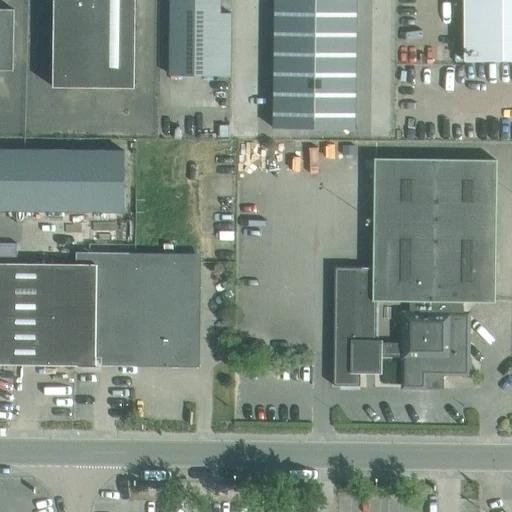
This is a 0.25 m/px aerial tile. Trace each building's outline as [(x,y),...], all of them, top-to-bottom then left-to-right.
[(135,88),(135,0),(53,0),(53,87),(135,88)] [(219,75),(219,0),(170,0),(170,75),(219,75)] [(274,0),(273,128),(355,129),(356,0),(274,0)] [(511,0),(464,0),(465,61),(511,61),(511,0)] [(0,70),(13,71),(14,9),(0,9),(0,70)] [(0,210),(124,211),(124,151),(0,148),(0,210)] [(466,357),(467,315),(463,315),(463,301),(495,302),(496,160),(375,159),(373,267),(361,267),(335,267),(334,385),(360,385),(360,356),(405,357),(404,385),(427,385),(427,381),(437,381),(444,375),(444,372),(462,372),(462,377),(471,377),(471,357),(466,357)] [(192,359),(193,261),(97,260),(97,252),(76,252),(76,264),(0,263),(0,364),(96,366),(96,358),(192,359)]
